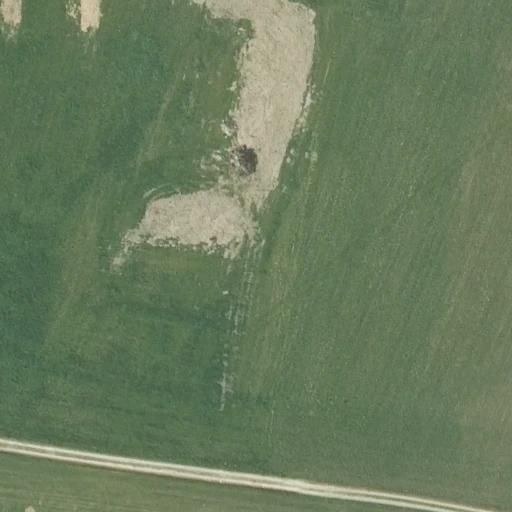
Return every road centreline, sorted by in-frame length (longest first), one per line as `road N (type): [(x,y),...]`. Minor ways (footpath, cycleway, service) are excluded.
road 1 (unknown): [(207,0),(138,23),(102,60),(25,453),(0,499)]
road 2 (unknown): [(27,441),(457,511)]
road 3 (unknown): [(192,511),(232,401),(265,131)]
road 4 (unknown): [(258,189),(82,158)]
